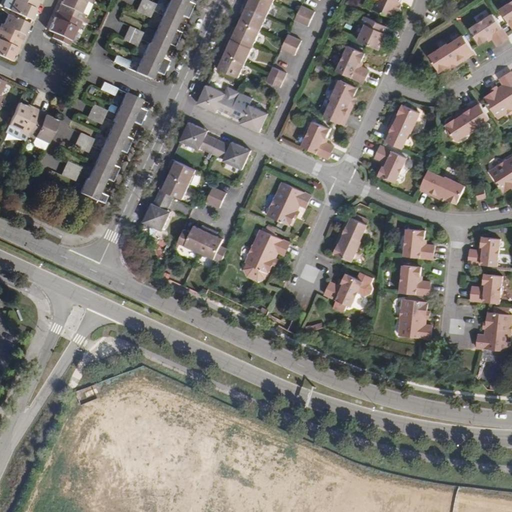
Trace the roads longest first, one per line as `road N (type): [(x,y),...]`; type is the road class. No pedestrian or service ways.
road 1 (secondary): [(511,419),(429,409),(332,380),(96,272)]
road 2 (secondary): [(109,309),(344,411),(511,438)]
road 3 (residential): [(173,104),(96,272)]
road 4 (residential): [(263,145),(329,0)]
road 5 (residential): [(385,84),(429,99),(449,96),(511,55)]
road 6 (tertiary): [(24,413),(109,309)]
road 7 (tertiary): [(63,288),(24,413)]
road 8 (residential): [(190,210),(227,227),(263,145)]
road 9 (residential): [(459,222),(399,207),(343,179)]
road 10 (residential): [(173,104),(63,54)]
